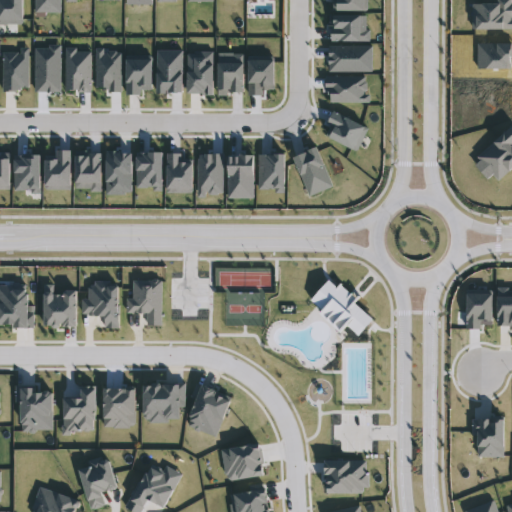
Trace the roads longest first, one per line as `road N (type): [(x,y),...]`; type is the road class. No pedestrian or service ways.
road 1 (tertiary): [(317,237),(0,237)]
road 2 (residential): [(280,414),(264,388),(214,359),(0,358)]
road 3 (residential): [(292,114),(269,123),(0,123)]
road 4 (tertiary): [(395,201),(377,223),(376,249),(397,274),(431,275),(450,259),(451,217),(427,198),(395,201)]
road 5 (tertiary): [(429,511),(428,312),(445,265)]
road 6 (tertiary): [(397,274),(405,511)]
road 7 (residential): [(441,205),(428,163),(430,0)]
road 8 (residential): [(403,0),(403,163),(395,201)]
